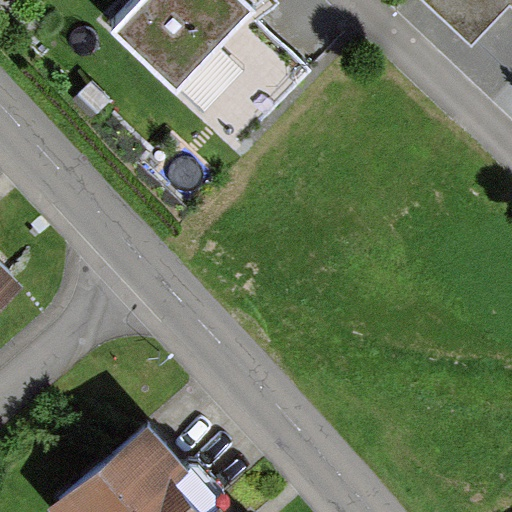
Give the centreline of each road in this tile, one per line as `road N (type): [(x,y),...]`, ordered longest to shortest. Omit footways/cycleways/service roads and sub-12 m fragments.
road 1 (residential): [(171,298),(264,337),(474,383),(511,384)]
road 2 (unclassified): [(362,511),(171,298)]
road 3 (residential): [(354,0),(511,146)]
road 4 (unclassified): [(139,264),(0,111)]
road 5 (residential): [(0,402),(139,264)]
